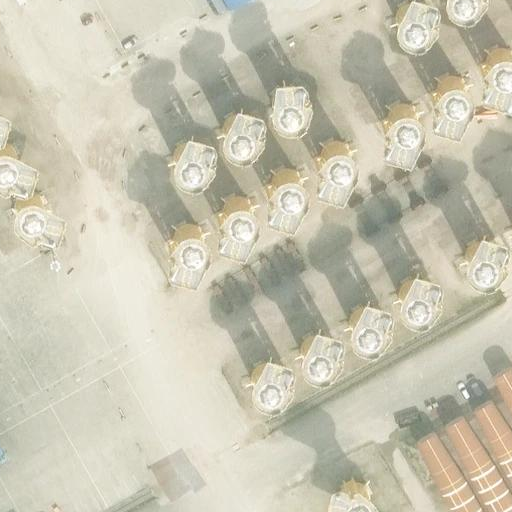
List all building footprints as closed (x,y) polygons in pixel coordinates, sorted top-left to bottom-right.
[(229,180),(261,165),(263,96),(252,74),(192,102),(229,180)] [(328,159),(313,168),(332,199),(347,191),(328,159)] [(406,227),(394,233),(403,252),(415,246),(406,227)] [(339,233),(293,255),(295,260),(291,261),(308,296),(316,292),(320,301),(338,292),(329,274),(353,262),(339,233)] [(409,296),(399,302),(410,321),(420,316),(409,296)] [(308,360),(317,376),(348,361),(339,345),(308,360)] [(377,413),(303,447),(327,500),(361,484),(374,511),(388,511),(413,501),(409,491),(427,483),(420,469),(463,449),(430,378),(414,386),(440,441),(420,451),(404,416),(383,426),(377,413)] [(485,389),(457,403),(468,424),(495,410),(485,389)]
